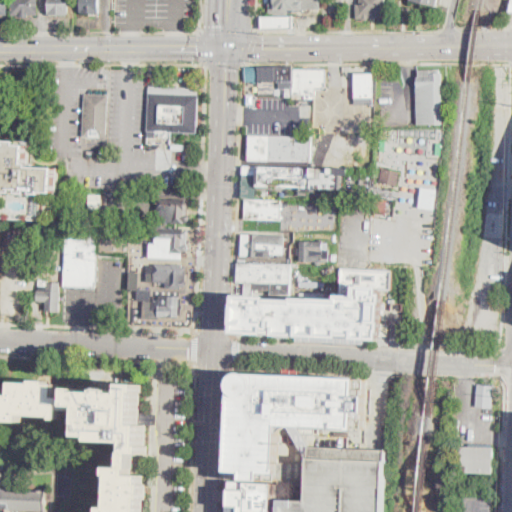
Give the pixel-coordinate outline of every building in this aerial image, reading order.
[(0,0),(8,0),(8,15),(0,15),(0,0)] [(38,0),(38,15),(12,15),(12,0),(38,0)] [(70,0),(70,14),(67,14),(67,17),(60,17),(60,14),(49,14),(49,0),(70,0)] [(100,0),(100,12),(81,12),(81,0),(100,0)] [(320,0),(320,8),(308,7),(308,8),(288,7),(287,13),(268,12),(268,0),(320,0)] [(385,0),(386,18),(357,18),(357,4),(359,4),(359,0),(385,0)] [(261,14),(261,27),(292,27),(292,14),(261,14)] [(295,85),(297,85),(297,69),(327,69),(327,90),(316,90),(316,95),(285,95),(285,88),(291,88),(291,86),(284,86),(284,82),(246,83),(246,67),(294,66),(295,85)] [(440,70),(440,73),(442,73),(443,124),(417,125),(416,78),(420,78),(420,70),(440,70)] [(374,98),(355,98),(355,73),(374,73),(374,98)] [(200,89),(198,134),(170,132),(169,139),(147,138),(150,86),(200,89)] [(108,140),(91,140),(92,137),(84,136),(85,94),(109,95),(108,140)] [(312,162),(249,160),(250,135),(312,137),(312,162)] [(0,142),(37,144),(38,165),(64,167),(61,224),(3,221),(0,279),(0,142)] [(305,188),(258,188),(258,166),(306,167),(305,188)] [(401,172),(398,186),(379,182),(382,168),(401,172)] [(394,190),(391,200),(374,195),(376,185),(394,190)] [(188,222),(184,222),(184,223),(157,222),(158,198),(186,200),(186,202),(189,202),(188,222)] [(281,220),(245,219),(246,199),(282,200),(281,220)] [(98,260),(97,287),(66,286),(64,286),(66,223),(99,224),(98,260)] [(163,226),(163,228),(187,228),(187,245),(188,245),(188,251),(183,251),(183,253),(167,253),(167,248),(156,248),(156,226),(163,226)] [(101,250),(114,250),(114,234),(101,234),(101,250)] [(285,255),(273,255),(273,257),(241,256),(242,234),(286,236),(285,255)] [(329,243),(328,259),(325,259),(324,264),(301,263),(301,255),(298,255),(298,248),(301,248),(301,240),(323,241),(323,242),(329,243)] [(292,265),(292,284),(238,282),(238,263),(292,265)] [(186,264),(186,286),(182,286),(182,288),(166,288),(166,283),(154,283),(154,275),(147,275),(147,264),(186,264)] [(139,288),(130,288),(131,271),(140,271),(139,288)] [(61,283),(60,312),(46,311),(46,300),(38,300),(38,286),(48,287),(48,282),(61,283)] [(239,298),(236,329),(251,330),(251,333),(270,333),(270,331),(281,332),(281,335),(345,337),(345,334),(359,334),(359,336),(386,337),(388,295),(383,294),(383,288),(361,287),(361,298),(342,297),(342,301),(298,299),(298,302),(271,301),(272,299),(239,298)] [(183,298),(183,315),(179,315),(179,317),(158,316),(158,310),(153,310),(153,300),(160,300),(160,296),(180,296),(180,298),(183,298)] [(376,378),(374,426),(292,423),(288,426),(280,431),(279,479),(237,477),(237,468),(237,466),(230,466),(234,391),(232,382),(236,375),(244,371),(253,373),(303,375),(376,378)] [(52,381),(52,384),(60,384),(59,397),(72,397),(73,389),(81,389),(80,392),(101,393),(101,390),(116,390),(116,394),(127,394),(127,384),(143,385),(143,393),(140,393),(140,414),(158,414),(158,425),(146,425),(146,446),(148,446),(148,454),(134,453),(134,469),(131,469),(131,475),(144,476),(144,484),(147,484),(146,499),(143,499),(142,511),(103,511),(104,508),(112,508),(112,476),(110,476),(110,468),(124,468),(124,452),(131,452),(131,442),(96,441),(96,436),(84,436),(84,410),(66,410),(65,420),(57,419),(58,416),(25,415),(25,421),(6,421),(6,395),(16,396),(16,384),(37,384),(37,381),(52,381)] [(476,406),(493,406),(494,383),(477,383),(476,406)] [(275,511),(382,511),(385,449),(365,449),(309,447),(295,426),(288,426),(304,457),(303,501),(275,500),(275,511)] [(484,440),(484,447),(494,448),(493,474),(455,473),(456,446),(474,447),(474,439),(484,440)] [(47,511),(10,511),(9,511),(0,511),(0,474),(3,474),(3,489),(48,491),(47,511)] [(73,476),(73,496),(59,496),(59,476),(73,476)] [(256,511),(228,511),(229,481),(258,483),(256,511)]
